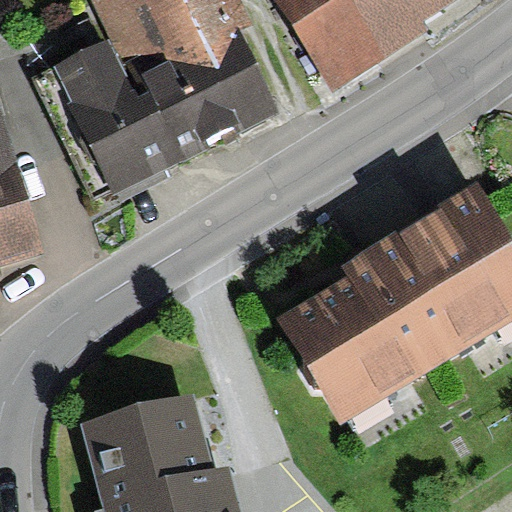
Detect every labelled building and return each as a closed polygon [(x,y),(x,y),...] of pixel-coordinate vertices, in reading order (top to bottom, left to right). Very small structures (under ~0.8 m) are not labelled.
[(235,0),(87,0),(107,37),(99,42),(131,104),(119,110),(88,49),(31,79),(103,209),(280,117),(240,38),(251,32),(235,0)] [(270,0),(334,96),(423,37),(416,26),(456,0),(270,0)] [(0,132),(0,170),(10,168),(0,132)] [(0,270),(36,260),(10,168),(0,170),(0,270)] [(511,313),(511,282),(469,210),(324,296),(329,303),(274,335),(326,423),(511,313)] [(84,432),(104,511),(238,511),(228,473),(213,477),(195,404),(84,432)]
